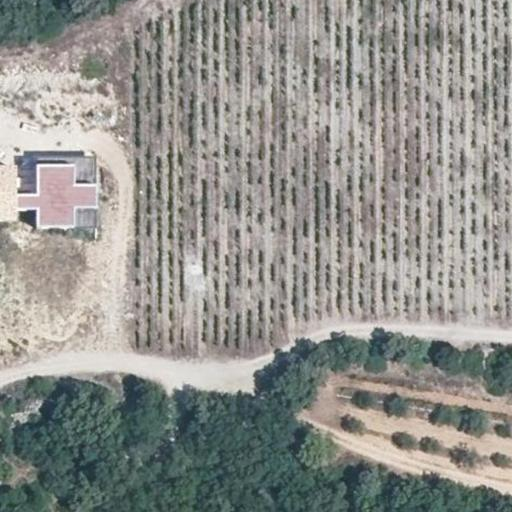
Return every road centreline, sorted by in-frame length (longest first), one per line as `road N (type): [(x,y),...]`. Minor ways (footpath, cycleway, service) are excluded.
road 1 (track): [(101,363),(231,370),(317,338),(511,333)]
road 2 (track): [(159,511),(100,361),(0,380)]
